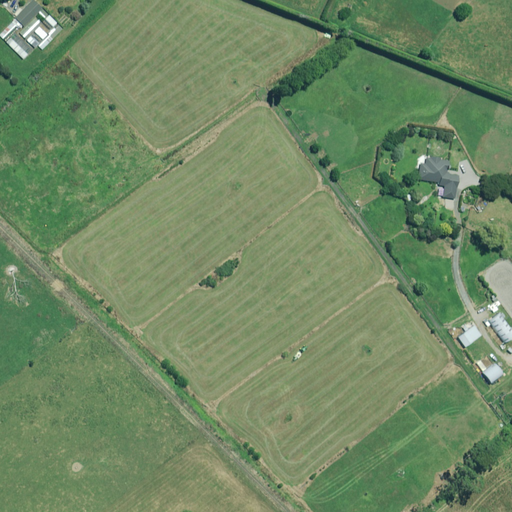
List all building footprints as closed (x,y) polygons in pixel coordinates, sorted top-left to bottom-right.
[(42,8),(32,0),(15,18),(24,27),(42,8)] [(48,14),(43,9),(39,13),(44,18),(48,14)] [(57,23),(50,16),(45,20),(52,28),(57,23)] [(41,23),(36,18),(20,33),(25,38),(41,23)] [(20,28),(14,21),(0,34),(0,36),(23,59),(33,49),(31,47),(29,48),(25,44),(14,34),(20,28)] [(48,34),(49,36),(38,46),(41,50),(63,30),(59,26),(55,30),(54,28),(48,34)] [(47,35),(39,28),(35,32),(43,39),(47,35)] [(441,158),(427,156),(426,164),(420,163),(417,180),(439,183),(438,186),(444,187),(442,197),(444,197),(442,205),(449,206),(450,198),(454,199),(458,175),(447,173),(449,161),(440,160),(441,158)] [(511,337),(511,330),(499,313),(488,321),(504,344),(511,337)] [(481,336),(474,326),(458,338),(464,347),(481,336)] [(486,369),(480,361),(476,364),(482,372),(486,369)] [(499,370),(494,364),(482,373),(490,383),(508,369),(505,365),(499,370)]
